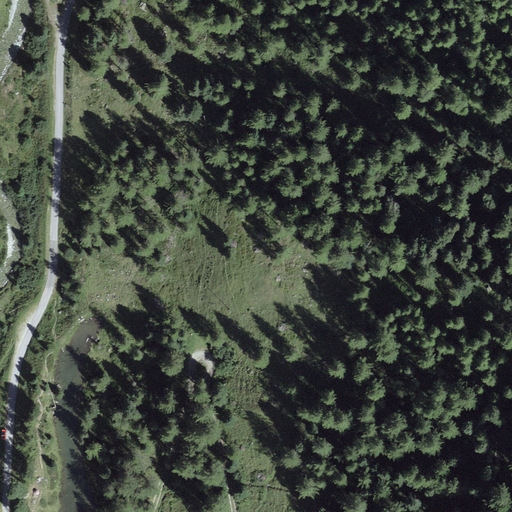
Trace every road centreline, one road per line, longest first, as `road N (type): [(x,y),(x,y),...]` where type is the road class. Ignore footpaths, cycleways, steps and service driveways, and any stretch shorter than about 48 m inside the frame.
road 1 (tertiary): [(5,511),(14,376),(49,287),(69,0)]
road 2 (track): [(228,511),(213,449),(193,437),(172,450),(149,511)]
